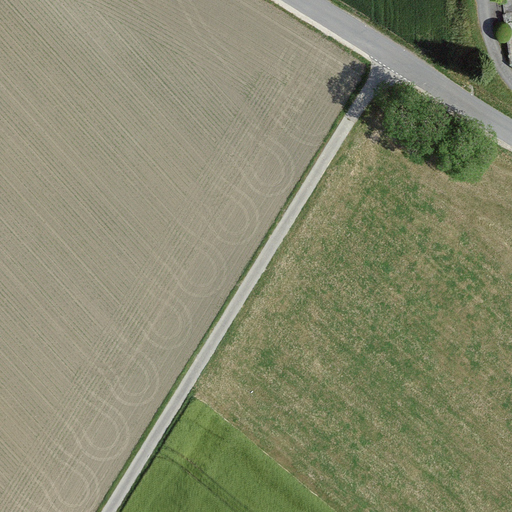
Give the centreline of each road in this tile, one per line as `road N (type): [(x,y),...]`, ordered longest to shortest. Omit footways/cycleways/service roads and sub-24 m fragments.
road 1 (track): [(393,53),(110,511)]
road 2 (tertiary): [(302,0),(511,131)]
